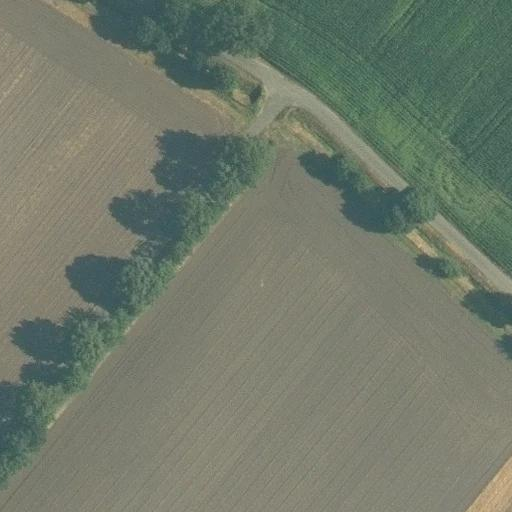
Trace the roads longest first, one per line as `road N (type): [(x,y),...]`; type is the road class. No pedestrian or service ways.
road 1 (unclassified): [(286,90),(0,438)]
road 2 (unclassified): [(286,90),(511,292)]
road 3 (unclassified): [(142,0),(286,90)]
